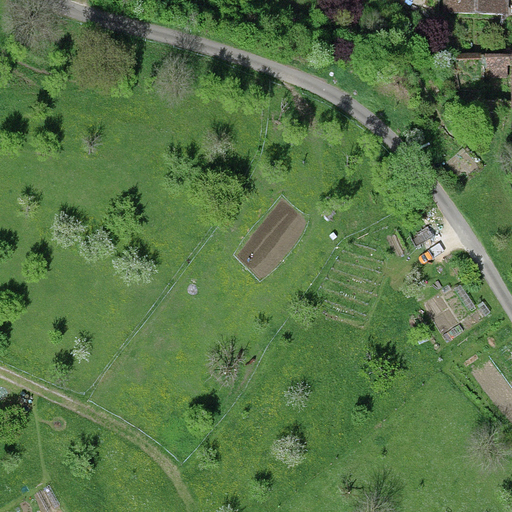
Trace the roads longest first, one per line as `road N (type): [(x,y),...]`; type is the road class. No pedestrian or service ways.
road 1 (track): [(52,0),(276,71),(356,105),(430,176),(511,301)]
road 2 (track): [(0,368),(153,444),(188,489)]
